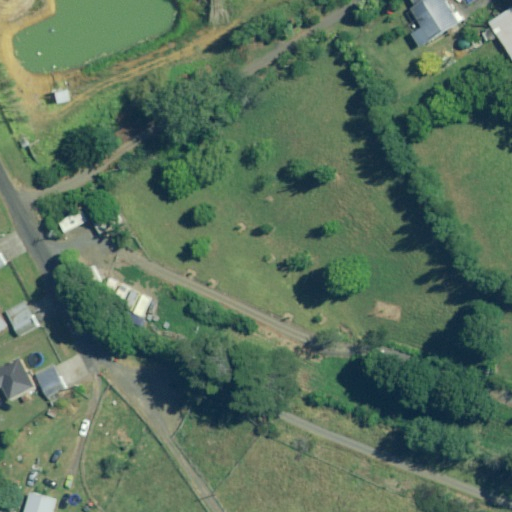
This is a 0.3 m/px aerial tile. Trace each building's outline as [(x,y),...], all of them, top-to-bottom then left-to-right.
[(462,24),(447,0),(426,0),(414,8),(426,28),(416,34),(423,47),(462,24)] [(511,10),(493,23),(511,54),(511,10)] [(92,222),(86,210),(62,222),(68,234),(92,222)] [(127,222),(120,210),(97,223),(104,235),(127,222)] [(40,326),(27,303),(9,313),(22,337),(40,326)] [(0,335),(11,327),(0,313),(0,335)] [(38,389),(24,359),(0,370),(0,390),(6,387),(13,401),(38,389)] [(69,388),(57,365),(38,376),(53,403),(59,400),(56,395),(69,388)] [(56,511),(59,501),(33,494),(27,511),(56,511)]
